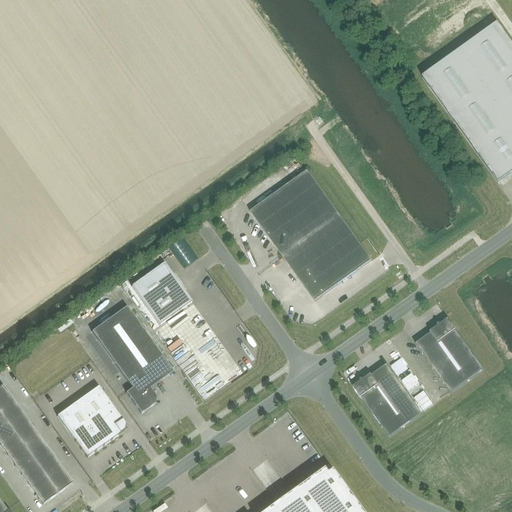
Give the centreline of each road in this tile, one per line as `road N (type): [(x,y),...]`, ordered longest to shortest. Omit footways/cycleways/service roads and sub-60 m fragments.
road 1 (unclassified): [(308,376),(511,230)]
road 2 (unclassified): [(308,376),(118,511)]
road 3 (unclassified): [(432,511),(386,482),(308,376)]
road 4 (unclassified): [(308,376),(201,225)]
